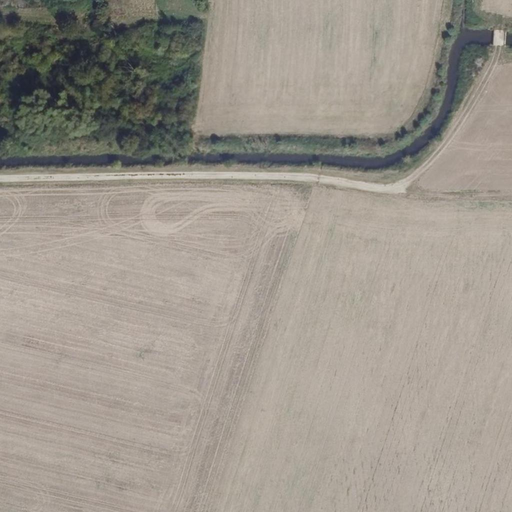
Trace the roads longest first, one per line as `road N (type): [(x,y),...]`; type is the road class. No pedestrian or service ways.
road 1 (track): [(0,177),(267,172),(450,198),(511,198)]
road 2 (track): [(394,190),(438,152),(492,63),(500,20),(477,9),(478,0)]
